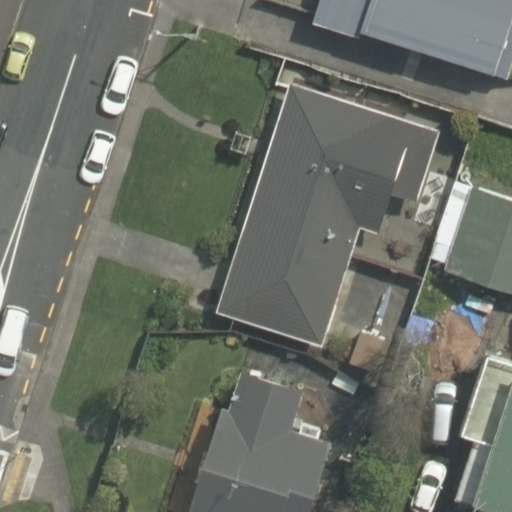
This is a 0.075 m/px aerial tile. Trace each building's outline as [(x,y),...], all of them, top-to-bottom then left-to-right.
[(511,61),(511,0),(318,0),(313,20),(361,36),(363,29),(364,29),(364,31),(508,76),(511,61)] [(293,83),(270,156),(219,311),(323,345),(360,227),(379,233),(391,194),(419,203),(434,156),(442,131),(293,83)] [(511,292),(511,193),(476,180),(444,268),(511,292)] [(375,372),(386,340),(360,331),(349,362),(375,372)] [(453,501),(493,511),(511,511),(511,355),(483,348),(459,434),(471,438),(454,497),(453,501)] [(310,511),(335,439),(297,426),(309,391),(243,369),(230,408),(225,406),(189,511),(310,511)]
